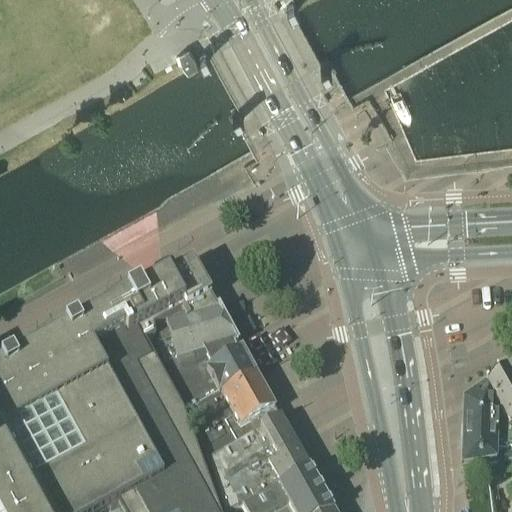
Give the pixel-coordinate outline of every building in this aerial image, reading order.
[(294,2),(287,6),(291,13),(298,9),(294,2)] [(195,56),(188,49),(178,54),(181,64),(187,71),(198,66),(195,56)] [(205,50),(198,54),(202,61),(209,57),(205,50)] [(230,113),(235,122),(331,68),(326,60),(305,72),(252,101),(242,106),(230,113)] [(165,328),(167,327),(217,312),(195,272),(187,269),(124,304),(53,343),(50,344),(27,357),(0,371),(0,511),(110,511),(118,508),(119,511),(217,511),(183,416),(145,346),(155,341),(153,331),(164,325),(165,328)] [(242,356),(237,359),(234,350),(238,349),(218,313),(167,327),(171,343),(158,347),(164,369),(168,368),(170,375),(166,377),(188,416),(255,379),(242,356)] [(256,373),(278,418),(295,409),(273,365),(256,373)] [(509,431),(511,429),(511,383),(506,375),(485,389),(485,390),(509,431)] [(231,438),(274,414),(255,379),(188,416),(187,417),(199,446),(208,463),(236,447),(231,438)] [(507,439),(511,440),(511,439),(511,429),(509,431),(485,390),(464,404),(463,426),(464,426),(468,426),(467,435),(463,434),(463,435),(502,436),(508,436),(507,439)] [(236,447),(208,463),(216,490),(293,446),(280,423),(236,447)] [(507,450),(507,449),(511,450),(511,440),(507,439),(508,436),(502,436),(463,435),(463,436),(467,436),(467,445),(463,445),(461,470),(460,472),(486,468),(495,464),(496,449),(507,450)] [(262,502),(309,474),(293,446),(216,490),(222,511),(238,511),(242,510),(262,502)] [(330,511),(309,474),(262,502),(242,510),(242,511),(330,511)]
